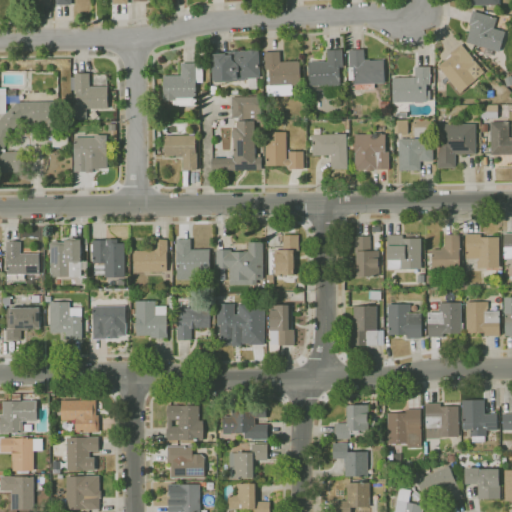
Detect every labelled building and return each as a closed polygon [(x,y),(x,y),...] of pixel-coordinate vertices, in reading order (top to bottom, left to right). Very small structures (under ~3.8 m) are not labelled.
[(499,52),(466,42),(471,26),(469,25),(473,11),(497,18),(494,28),(505,31),(499,52)] [(460,94),(460,93),(438,66),(451,55),(449,53),(461,44),(468,53),(471,50),(482,61),(477,64),(484,72),(476,79),(477,79),(460,94)] [(309,91),(308,85),(309,85),(308,63),(309,63),(309,62),(325,61),(325,62),(328,62),(327,50),(342,49),(343,67),(339,67),(340,85),(336,85),(337,86),(328,86),(328,90),(309,91)] [(355,90),(355,85),(354,85),(354,80),(348,80),(348,67),(350,67),(349,50),(364,49),(365,59),(369,59),(370,60),(384,60),(385,83),(374,83),(374,89),(355,90)] [(249,89),(248,78),(246,78),(245,80),(239,81),(238,79),(238,81),(232,81),(232,82),(219,83),(219,80),(214,81),(212,63),(214,63),(214,54),(223,54),(223,52),(232,51),(239,51),(239,52),(240,52),(240,51),(245,51),(248,51),(248,50),(256,50),(259,50),(260,77),(257,78),(258,89),(249,89)] [(267,96),(267,85),(270,85),(269,69),(266,70),(265,52),(280,51),(280,62),(300,61),(301,85),(292,86),(293,95),(267,96)] [(197,105),(174,105),(174,100),(164,100),(164,75),(182,75),(182,63),(197,63),(197,64),(204,64),(204,82),(198,82),(198,97),(197,97),(197,105)] [(424,103),(415,103),(415,102),(392,102),(392,78),(415,77),(415,67),(430,67),(430,85),(426,85),(426,90),(431,90),(431,100),(427,101),(427,102),(424,102),(424,103)] [(75,119),(75,104),(78,104),(77,91),(76,91),(76,90),(72,90),(72,77),(76,77),(76,73),(90,73),(91,87),(109,86),(110,108),(88,109),(88,118),(75,119)] [(26,172),(0,172),(0,88),(7,88),(7,112),(18,102),(60,101),(60,131),(47,131),(47,125),(39,125),(40,133),(32,134),(32,123),(31,123),(27,122),(27,116),(24,116),(24,119),(10,134),(5,150),(1,149),(1,152),(26,151),(26,172)] [(210,104),(209,97),(228,96),(228,103),(210,104)] [(261,170),(212,170),(212,158),(228,158),(228,155),(234,155),(234,127),(238,127),(238,121),(238,117),(232,118),(232,96),(261,96),(261,117),(255,117),(255,120),(255,148),(256,148),(256,154),(260,154),(260,157),(261,157),(261,170)] [(380,108),(379,101),(389,100),(389,107),(380,108)] [(497,118),(481,118),(481,104),(497,104),(497,118)] [(394,134),(393,120),(407,120),(408,133),(394,134)] [(511,154),(491,154),(490,122),(508,121),(509,137),(511,137),(511,154)] [(437,168),(437,124),(475,124),(476,154),(455,154),(455,168),(437,168)] [(332,169),(331,155),(313,156),(312,135),(314,135),(314,128),(321,128),(321,134),(347,133),(348,169),(332,169)] [(183,170),(183,157),(176,157),(176,156),(164,156),(164,136),(189,135),(189,130),(194,130),(194,135),(195,135),(196,153),(197,153),(197,170),(183,170)] [(304,169),(289,169),(289,166),(286,167),(286,166),(265,166),(265,132),(287,132),(287,159),(289,159),(289,151),(304,151),(304,169)] [(377,171),(372,171),(371,171),(367,171),(366,170),(354,170),(355,149),(349,149),(349,143),(354,143),(354,134),(374,134),(374,133),(382,133),(382,134),(386,134),(386,151),(389,151),(389,169),(377,169),(377,171)] [(69,147),(67,147),(54,147),(54,134),(69,134),(69,147)] [(75,172),(75,156),(76,156),(75,137),(96,137),(96,135),(108,134),(109,159),(90,160),(90,172),(75,172)] [(399,171),(398,139),(420,139),(420,142),(433,142),(433,161),(420,161),(420,170),(399,171)] [(511,232),(503,233),(503,258),(511,257),(511,232)] [(459,269),(432,269),(432,249),(441,249),(441,247),(445,247),(445,234),(460,234),(460,251),(459,251),(459,269)] [(499,268),(463,268),(463,257),(465,257),(465,234),(480,234),(480,237),(499,237),(499,268)] [(274,284),(266,284),(266,275),(269,275),(269,252),(274,252),(274,250),(283,250),(283,235),(299,235),(298,251),(295,251),(296,266),(295,266),(295,276),(277,276),(277,274),(274,274),(274,284)] [(421,269),(400,269),(400,268),(388,268),(388,260),(387,260),(387,246),(387,235),(403,235),(403,238),(421,238),(421,269)] [(357,277),(354,237),(370,236),(371,251),(379,250),(380,260),(378,260),(378,266),(379,266),(380,276),(357,277)] [(69,277),(50,277),(50,245),(49,245),(49,242),(53,242),(53,241),(59,241),(59,242),(66,242),(66,240),(69,240),(69,238),(77,238),(77,240),(82,240),(82,260),(87,260),(87,270),(81,270),(81,276),(69,276),(69,277)] [(105,278),(105,275),(95,275),(94,264),(93,241),(107,240),(107,239),(118,239),(118,243),(125,243),(126,277),(105,278)] [(177,280),(176,239),(191,239),(191,249),(209,249),(209,273),(196,273),(196,279),(177,280)] [(167,272),(135,273),(134,251),(152,251),(152,240),(167,240),(168,252),(167,252),(167,272)] [(7,282),(7,274),(5,274),(5,259),(7,259),(7,254),(6,254),(6,241),(21,241),(21,253),(40,253),(40,255),(40,272),(40,274),(25,274),(25,281),(22,281),(22,282),(7,282)] [(257,285),(229,285),(229,269),(216,269),(216,250),(231,249),(232,253),(242,252),(242,251),(248,251),(248,242),(263,242),(264,280),(257,280),(257,285)] [(434,285),(425,285),(425,275),(434,275),(434,285)] [(381,300),(370,299),(370,291),(381,291),(381,300)] [(11,306),(2,306),(2,296),(11,296),(11,306)] [(166,338),(151,338),(151,336),(136,336),(136,333),(136,301),(155,301),(155,306),(166,306),(166,338)] [(82,339),(65,339),(65,333),(50,333),(50,329),(51,302),(70,302),(70,307),(82,308),(82,316),(82,339)] [(443,337),(428,337),(428,312),(440,312),(440,310),(438,310),(438,303),(461,302),(461,333),(443,334),(443,337)] [(484,336),(484,332),(466,333),(465,302),(488,302),(498,302),(498,311),(499,311),(500,336),(484,336)] [(263,345),(264,304),(217,303),(217,344),(263,345)] [(421,338),(406,338),(406,335),(388,335),(388,304),(411,304),(411,312),(409,312),(409,313),(422,313),(422,321),(423,321),(423,325),(421,325),(421,338)] [(107,339),(93,339),(93,306),(126,305),(126,328),(107,328),(107,339)] [(279,346),(279,344),(270,344),(270,306),(291,305),(292,330),(294,330),(295,346),(279,346)] [(354,346),(353,306),(377,306),(377,330),(383,330),(384,345),(354,346)] [(7,340),(7,327),(8,327),(8,307),(11,307),(11,308),(40,307),(41,328),(29,328),(29,330),(21,330),(22,340),(7,340)] [(192,340),(178,340),(178,308),(210,308),(210,315),(215,315),(215,324),(210,324),(210,328),(192,328),(192,340)] [(99,432),(75,432),(75,420),(61,420),(61,400),(96,400),(96,415),(99,415),(99,432)] [(472,442),(472,437),(470,437),(470,429),(463,430),(462,400),(484,400),(484,414),(497,414),(498,431),(486,431),(486,436),(485,437),(485,442),(472,442)] [(23,433),(0,433),(0,416),(3,416),(3,401),(37,401),(37,420),(23,421),(23,433)] [(437,437),(427,437),(427,428),(426,428),(425,403),(441,403),(441,406),(458,406),(459,437),(437,437)] [(192,443),(177,443),(177,441),(167,441),(167,405),(199,405),(199,420),(203,420),(203,441),(192,441),(192,443)] [(267,440),(251,440),(251,438),(245,438),(245,431),(232,432),(224,435),(224,418),(232,418),(232,405),(265,405),(265,418),(254,418),(255,424),(266,424),(267,440)] [(351,439),(335,439),(334,423),(347,423),(347,405),(368,405),(368,415),(367,415),(367,423),(368,423),(368,431),(359,431),(359,434),(350,434),(351,439)] [(408,448),(408,443),(388,444),(387,413),(405,413),(405,409),(421,409),(422,448),(408,448)] [(511,430),(502,430),(502,414),(511,414),(511,430)] [(88,471),(67,471),(67,461),(67,437),(99,437),(99,451),(91,451),(91,459),(88,459),(88,471)] [(17,474),(17,471),(13,471),(13,457),(11,454),(11,452),(1,452),(1,438),(15,438),(43,438),(42,451),(34,451),(34,471),(29,471),(29,474),(17,474)] [(204,479),(195,478),(170,478),(171,463),(167,463),(168,446),(177,446),(177,443),(191,443),(190,446),(192,446),(192,454),(201,454),(205,458),(204,479)] [(243,481),(243,478),(229,478),(229,453),(247,452),(247,445),(252,445),(252,444),(267,443),(267,460),(255,460),(255,469),(253,469),(253,477),(253,480),(243,481)] [(368,477),(345,477),(345,464),(344,464),(344,459),(333,459),(333,444),(352,444),(352,449),(348,449),(348,452),(368,451),(368,477)] [(387,464),(387,451),(393,450),(393,454),(401,454),(401,458),(404,458),(407,460),(409,459),(412,457),(413,458),(417,457),(424,447),(425,460),(407,462),(401,463),(387,464)] [(454,473),(453,468),(451,469),(450,463),(449,463),(448,456),(456,454),(459,473),(454,473)] [(448,504),(444,492),(431,498),(428,491),(420,495),(414,481),(449,467),(456,484),(457,484),(463,498),(448,504)] [(500,499),(478,499),(478,487),(478,484),(465,484),(465,468),(480,468),(480,469),(499,469),(499,485),(500,485),(500,499)] [(35,510),(12,510),(12,491),(1,491),(1,477),(34,476),(35,510)] [(100,510),(66,510),(66,507),(60,507),(60,499),(66,499),(66,476),(89,476),(89,495),(100,495),(100,510)] [(270,511),(254,511),(254,509),(238,510),(238,509),(228,509),(228,497),(232,494),(236,494),(236,484),(242,484),(242,481),(252,481),(252,484),(258,484),(258,501),(270,501),(270,511)] [(335,511),(335,501),(347,501),(346,483),(370,483),(370,507),(354,508),(354,511),(335,511)] [(200,511),(168,511),(168,503),(178,503),(178,496),(179,496),(179,485),(200,485),(200,511)] [(394,511),(399,488),(411,490),(408,503),(424,506),(422,511),(394,511)] [(419,504),(410,495),(414,490),(424,499),(419,504)]
